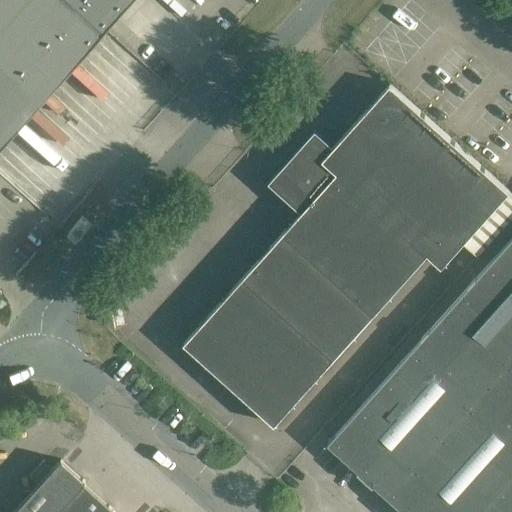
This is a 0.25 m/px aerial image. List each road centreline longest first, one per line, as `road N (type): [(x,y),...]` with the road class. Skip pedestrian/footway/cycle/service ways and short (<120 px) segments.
road 1 (unclassified): [(35,363),(46,315),(322,0)]
road 2 (tertiary): [(233,511),(77,377),(35,363)]
